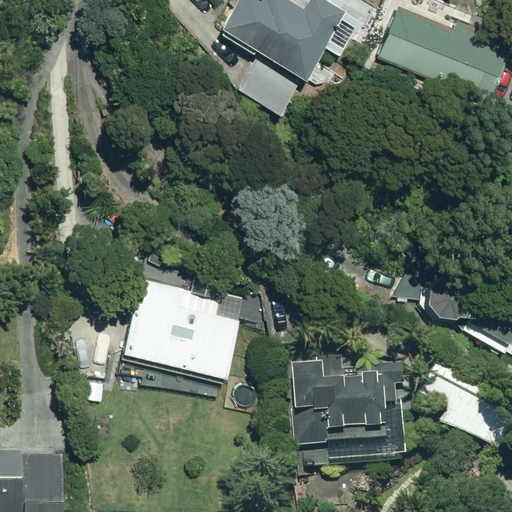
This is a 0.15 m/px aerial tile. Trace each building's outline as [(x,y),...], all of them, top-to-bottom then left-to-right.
[(235,88),(279,115),(300,81),(318,91),(360,20),(345,11),(346,10),(329,0),(308,0),(304,7),(292,0),(232,0),(218,24),(222,27),(218,32),(255,53),(235,88)] [(453,28),(397,5),(377,57),(488,99),(506,49),(495,45),(499,36),(456,19),(453,28)] [(119,356),(222,382),(242,296),(219,291),(223,269),(190,260),(184,288),(138,278),(119,356)] [(489,295),(480,289),(466,287),(457,273),(440,272),(426,283),(424,298),(434,312),(451,313),(459,328),(469,333),(509,355),(511,356),(511,299),(492,289),(489,295)] [(343,367),(343,356),(317,358),(318,365),(292,367),(294,396),(292,396),(295,448),(306,448),(306,470),(406,463),(406,457),(408,457),(406,421),(404,421),(403,402),(398,403),(398,385),(405,384),(403,363),(343,367)] [(441,423),(503,454),(511,436),(511,400),(438,363),(421,396),(448,410),(441,423)] [(83,408),(101,409),(104,381),(85,379),(83,408)] [(0,511),(60,511),(60,452),(22,452),(22,449),(0,448),(0,511)]
